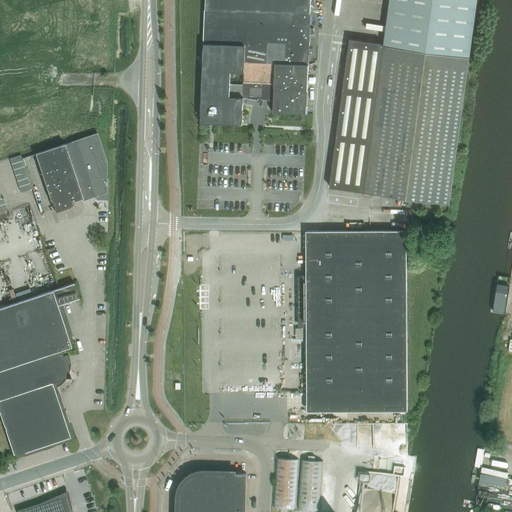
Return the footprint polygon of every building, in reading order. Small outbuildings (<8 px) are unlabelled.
[(205,0),(203,44),(200,123),(242,125),(243,97),(258,100),(259,98),(273,101),(272,113),(306,114),(311,14),(311,0),(205,0)] [(389,0),(383,44),(350,39),(330,185),(450,201),(477,0),(389,0)] [(87,198),(96,195),(96,200),(108,200),(108,177),(106,177),(106,161),(96,134),(69,143),(87,198)] [(69,143),(35,154),(51,201),(55,212),(68,207),(70,206),(71,204),(71,202),(71,201),(81,198),(82,200),(87,198),(69,143)] [(22,160),(20,155),(9,159),(11,164),(22,160)] [(24,166),(22,160),(11,164),(13,170),(24,166)] [(26,172),(24,166),(13,170),(15,175),(26,172)] [(28,177),(26,172),(15,175),(17,181),(28,177)] [(30,183),(28,177),(17,181),(18,187),(30,183)] [(30,183),(18,187),(20,192),(32,189),(30,183)] [(436,220),(429,219),(416,217),(414,226),(435,230),(435,228),(436,220)] [(300,276),(300,315),(300,327),(306,327),(306,392),(346,391),(347,411),(337,411),(337,412),(407,411),(406,231),(306,231),(306,232),(306,234),(306,276),(300,276)] [(70,377),(64,358),(61,349),(70,346),(68,342),(73,340),(61,304),(79,298),(74,283),(73,283),(58,288),(55,289),(56,289),(0,307),(0,413),(14,456),(24,453),(70,437),(51,383),(70,377)] [(273,507),(295,509),(299,460),(276,458),(273,507)] [(319,510),(323,461),(301,460),(297,509),(319,510)] [(245,511),(246,474),(233,474),(205,473),(198,474),(192,476),(187,480),(183,485),(180,491),(179,497),(179,511),(245,511)] [(65,495),(18,511),(71,511),(66,495),(65,495)]
